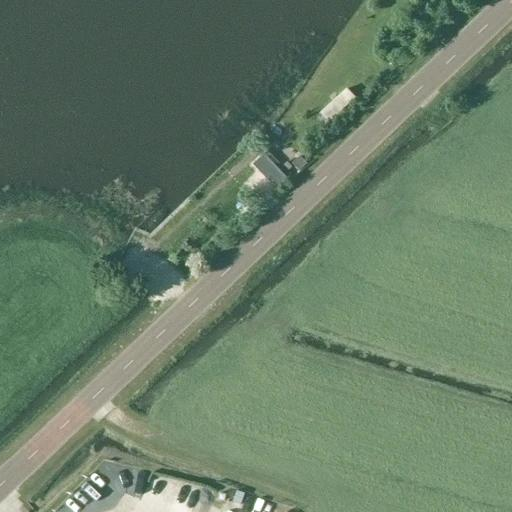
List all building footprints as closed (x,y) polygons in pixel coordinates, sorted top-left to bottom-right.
[(327,112),(351,87),(341,78),(318,103),(327,112)] [(254,165),(269,180),(272,177),(281,185),(287,179),(278,170),(279,169),(264,155),(254,165)] [(300,157),(291,165),(299,173),(307,165),(300,157)] [(160,271),(132,250),(117,270),(145,291),(160,271)] [(132,471),(125,492),(143,498),(150,477),(132,471)] [(187,506),(195,489),(187,485),(178,501),(187,506)]
